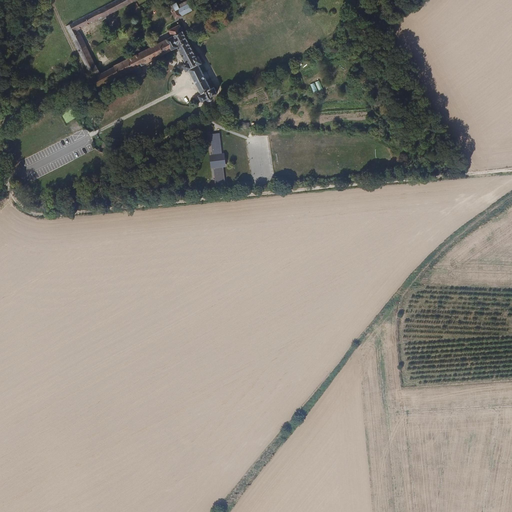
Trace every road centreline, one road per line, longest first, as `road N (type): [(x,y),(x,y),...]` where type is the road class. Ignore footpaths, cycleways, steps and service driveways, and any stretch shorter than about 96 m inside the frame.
road 1 (track): [(511,174),(40,215),(18,202),(5,179)]
road 2 (track): [(511,200),(455,239),(399,301),(408,511)]
